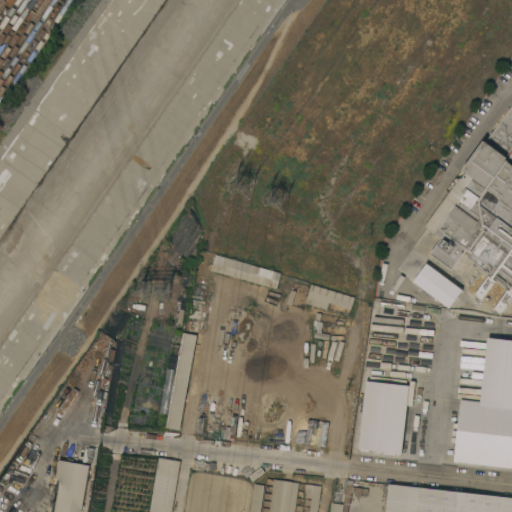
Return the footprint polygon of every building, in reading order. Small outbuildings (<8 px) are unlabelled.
[(511,298),(500,314),(493,309),(507,290),(501,286),(501,284),(496,280),(481,300),(474,295),(489,274),(467,258),(470,254),(466,251),(452,269),(431,253),(442,238),(424,225),(459,178),(461,179),(466,172),(463,169),(484,140),(486,142),(511,106),(511,298)] [(211,270),(213,263),(250,273),(248,281),(211,270)] [(462,290),(449,308),(413,281),(427,263),(462,290)] [(354,297),(350,309),(328,302),(326,309),(305,303),(311,284),(354,297)] [(203,301),(180,430),(166,427),(189,298),(203,301)] [(447,337),(470,340),(456,464),(434,461),(447,337)] [(502,344),(511,345),(511,433),(508,468),(488,466),(502,344)] [(358,449),(401,454),(408,386),(365,381),(358,449)] [(171,511),(150,511),(151,511),(150,511),(159,457),(180,461),(171,511)] [(80,511),(50,511),(59,460),(89,465),(80,511)] [(294,511),(268,511),(274,479),(298,483),(294,511)] [(347,479),(353,480),(353,487),(362,488),(361,494),(351,492),(350,505),(348,504),(347,511),(341,511),(343,502),(347,479)] [(260,511),(249,511),(253,484),(264,485),(260,511)] [(317,511),(309,511),(312,493),(304,492),(305,484),(321,486),(317,511)] [(511,497),(511,511),(384,511),(388,484),(511,497)] [(330,511),(332,500),(343,502),(341,511),(330,511)]
